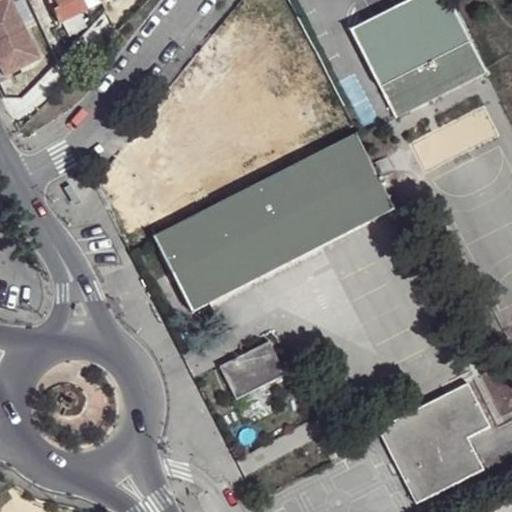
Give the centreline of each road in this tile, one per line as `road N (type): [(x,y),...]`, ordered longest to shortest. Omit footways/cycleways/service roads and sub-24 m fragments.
road 1 (unclassified): [(19,180),(63,159),(198,0)]
road 2 (unclassified): [(105,338),(96,293),(43,225)]
road 3 (primary): [(140,442),(150,412),(147,381),(131,355),(105,338)]
